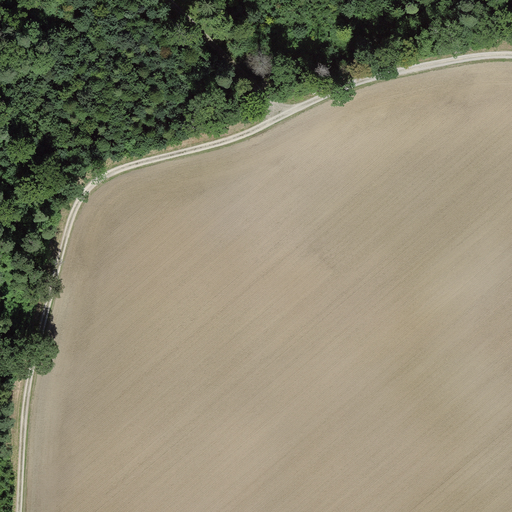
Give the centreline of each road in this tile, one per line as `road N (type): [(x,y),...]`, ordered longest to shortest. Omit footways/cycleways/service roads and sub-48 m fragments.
road 1 (track): [(19,511),(28,377),(73,211),(100,178),(245,135),(382,71),(511,54)]
road 2 (track): [(282,115),(169,0)]
